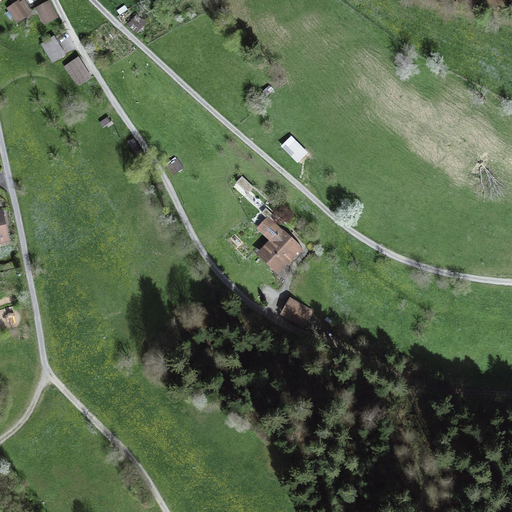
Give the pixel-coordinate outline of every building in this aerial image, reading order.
[(24,0),(23,0),(9,10),(17,21),(32,11),(24,0)] [(38,9),(45,22),(56,16),(49,3),(38,9)] [(41,44),(49,56),(61,49),(53,36),(41,44)] [(61,49),(49,56),(52,63),(65,55),(61,49)] [(72,78),(79,85),(90,78),(77,58),(65,67),(72,78)] [(283,146),(297,161),(306,152),(292,138),(283,146)] [(242,181),(237,186),(248,197),(253,191),(242,181)] [(287,258),(292,262),(302,251),(272,223),(263,232),(273,242),(261,254),(277,269),(287,258)] [(302,325),(310,311),(291,300),(283,314),(302,325)]
